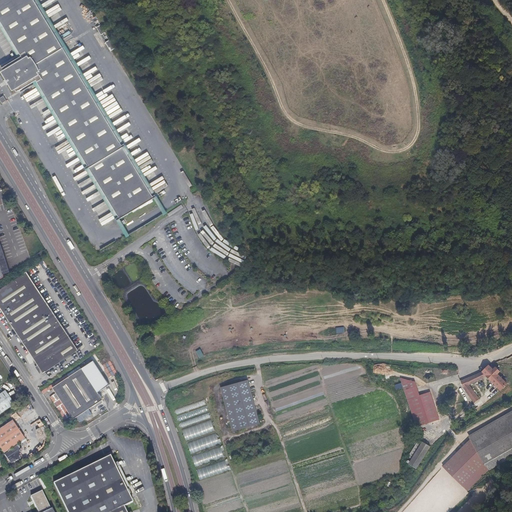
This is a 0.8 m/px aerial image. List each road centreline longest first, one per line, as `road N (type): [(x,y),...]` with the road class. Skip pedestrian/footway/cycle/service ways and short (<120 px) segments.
road 1 (track): [(228,0),(289,117),(389,151),(414,139),(417,112),(382,0)]
road 2 (unclassified): [(153,391),(256,362),(472,360),(511,347)]
road 3 (unknown): [(139,246),(180,302),(195,299),(201,286),(152,237),(172,220),(183,219),(204,258),(227,272)]
road 4 (secondary): [(0,164),(134,394)]
road 5 (secondary): [(89,279),(0,129)]
road 6 (secondary): [(153,391),(89,279)]
road 7 (secondary): [(193,511),(153,391)]
